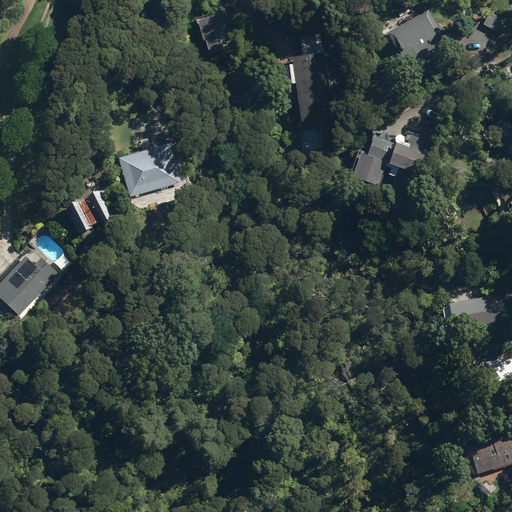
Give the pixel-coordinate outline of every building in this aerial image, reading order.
[(455,54),(430,8),(388,32),(391,37),(386,40),(394,54),(399,50),(409,69),(421,62),(424,67),(436,61),(438,64),(455,54)] [(207,39),(211,53),(237,45),(226,11),(199,19),(205,39),(207,39)] [(491,29),(500,34),(507,21),(498,17),(491,29)] [(304,121),(305,123),(335,120),(327,51),(295,55),(296,58),(293,58),(301,122),(304,121)] [(396,188),(414,194),(421,173),(422,174),(429,155),(427,154),(432,140),(413,133),(409,144),(400,141),(399,144),(377,134),(371,153),(364,151),(355,177),(382,186),(390,162),(403,167),(396,188)] [(119,158),(131,196),(183,181),(172,142),(119,158)] [(66,209),(79,235),(117,216),(115,213),(123,209),(111,187),(66,209)] [(76,240),(79,250),(85,248),(82,238),(76,240)] [(0,312),(4,316),(11,307),(20,315),(59,273),(41,257),(35,264),(25,256),(0,283),(0,312)] [(456,327),(457,331),(511,321),(511,293),(511,292),(451,303),(452,305),(444,306),(448,328),(456,327)] [(511,354),(488,362),(497,391),(511,385),(511,354)] [(511,436),(473,451),(477,461),(476,461),(481,475),(511,462),(511,436)] [(480,488),(489,496),(496,489),(487,481),(480,488)]
